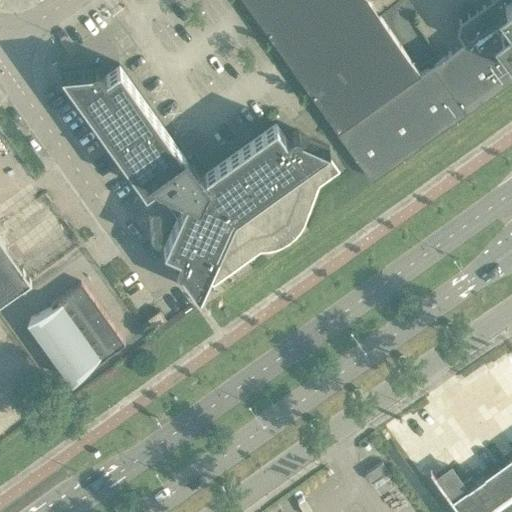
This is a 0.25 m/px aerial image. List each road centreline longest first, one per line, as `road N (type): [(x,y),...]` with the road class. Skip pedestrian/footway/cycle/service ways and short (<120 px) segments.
road 1 (secondary): [(511,190),(63,511)]
road 2 (secondary): [(146,511),(511,250)]
road 3 (unclassified): [(223,511),(511,311)]
road 4 (unclassified): [(128,251),(0,69)]
